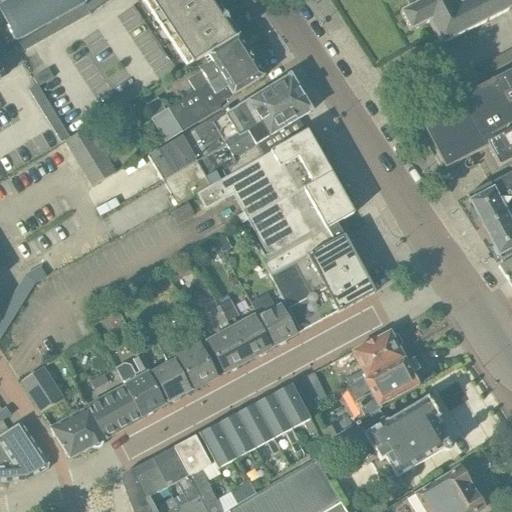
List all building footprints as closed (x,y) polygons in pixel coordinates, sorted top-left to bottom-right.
[(48,0),(9,0),(0,5),(0,10),(8,25),(0,29),(0,33),(7,46),(17,41),(85,3),(84,2),(82,0),(67,0),(53,8),(48,0)] [(93,0),(86,5),(85,6),(90,13),(109,0),(93,0)] [(148,0),(157,12),(175,0),(148,0)] [(175,0),(157,12),(174,39),(220,9),(213,0),(175,0)] [(511,0),(406,0),(410,7),(400,12),(410,32),(429,22),(441,46),(511,8),(511,0)] [(85,6),(81,8),(86,16),(90,14),(85,6)] [(81,8),(78,10),(83,18),(86,16),(81,8)] [(238,37),(220,9),(174,39),(192,66),(197,63),(238,37)] [(78,10),(74,12),(79,20),(83,18),(78,10)] [(74,12),(70,14),(75,22),(79,20),(74,12)] [(70,14),(67,16),(72,25),(75,22),(70,14)] [(67,16),(63,18),(68,27),(72,25),(67,16)] [(63,18),(59,20),(64,29),(68,27),(63,18)] [(59,20),(56,22),(61,31),(64,29),(59,20)] [(56,22),(52,24),(57,33),(61,31),(56,22)] [(52,24),(48,26),(53,35),(57,33),(52,24)] [(48,26),(45,28),(49,37),(53,35),(48,26)] [(45,28),(41,30),(46,39),(49,37),(45,28)] [(41,30),(37,32),(42,41),(46,39),(41,30)] [(37,32),(34,34),(38,43),(42,41),(37,32)] [(34,34),(30,37),(35,45),(38,43),(34,34)] [(30,37),(26,39),(31,47),(35,45),(30,37)] [(195,92),(251,57),(238,37),(197,63),(202,72),(188,80),(195,92)] [(26,39),(23,41),(27,49),(31,47),(26,39)] [(23,41),(19,43),(24,51),(27,49),(23,41)] [(19,43),(15,45),(19,54),(24,51),(19,43)] [(263,77),(251,57),(195,92),(182,101),(168,109),(182,133),(217,112),(221,105),(263,77)] [(44,72),(49,80),(53,78),(48,70),(44,72)] [(498,168),(511,160),(511,70),(445,105),(433,112),(415,121),(442,172),(460,162),(469,157),(471,155),(487,147),(498,168)] [(44,72),(40,74),(45,82),(49,80),(44,72)] [(40,74),(37,76),(42,85),(45,82),(40,74)] [(42,85),(37,76),(33,79),(38,87),(42,85)] [(221,112),(222,112),(147,158),(162,182),(163,183),(226,147),(248,134),(247,132),(261,124),(260,121),(301,96),(289,76),(272,86),(230,111),(228,107),(221,112)] [(37,86),(37,85),(28,90),(30,94),(39,89),(37,86)] [(41,93),(39,89),(30,94),(33,98),(41,93)] [(41,93),(33,98),(35,102),(44,96),(41,93)] [(44,96),(35,102),(37,105),(46,100),(44,96)] [(163,183),(176,207),(196,196),(227,179),(249,167),(263,158),(289,143),(306,133),(297,120),(311,112),(301,96),(260,121),(261,124),(247,132),(248,134),(226,147),(163,183)] [(46,100),(37,105),(40,109),(48,104),(46,100)] [(48,104),(40,109),(42,113),(50,108),(48,104)] [(50,108),(42,113),(44,117),(53,111),(50,108)] [(47,120),(55,115),(53,111),(44,117),(47,120)] [(49,124),(57,119),(55,115),(47,120),(49,124)] [(51,128),(60,123),(57,119),(49,124),(51,128)] [(54,132),(62,127),(60,123),(51,128),(54,132)] [(56,136),(64,130),(62,127),(54,132),(56,136)] [(65,142),(73,157),(96,143),(96,142),(88,128),(65,142)] [(58,139),(67,134),(64,130),(56,136),(58,139)] [(227,179),(196,196),(205,211),(233,195),(267,255),(260,260),(270,278),(314,253),(343,238),(337,225),(354,215),(353,214),(352,215),(306,134),(307,133),(306,132),(263,158),(249,167),(227,179)] [(61,143),(69,138),(67,134),(58,139),(61,143)] [(96,143),(73,157),(92,188),(116,173),(102,151),(113,145),(112,144),(101,150),(96,143)] [(511,172),(466,196),(483,228),(511,212),(511,172)] [(193,216),(187,205),(170,214),(176,225),(193,216)] [(511,223),(510,225),(505,216),(483,228),(493,248),(491,251),(495,258),(498,258),(500,261),(511,254),(511,223)] [(231,249),(225,237),(216,241),(223,253),(231,249)] [(314,253),(270,278),(287,310),(300,333),(337,313),(374,294),(343,238),(314,253)] [(0,254),(0,263),(8,258),(5,252),(0,254)] [(0,263),(0,268),(2,271),(12,264),(8,258),(0,263)] [(511,258),(498,267),(511,288),(511,258)] [(34,272),(41,282),(47,279),(41,268),(34,272)] [(28,276),(34,286),(41,282),(34,272),(28,276)] [(22,283),(32,289),(33,287),(34,286),(28,276),(26,277),(22,283)] [(18,289),(28,295),(32,289),(22,283),(18,289)] [(14,295),(24,301),(28,295),(18,289),(14,295)] [(294,331),(287,317),(281,307),(275,310),(267,294),(250,303),(258,319),(264,329),(273,347),(276,346),(280,347),(285,345),(286,340),(296,335),(294,331)] [(10,301),(20,307),(24,301),(14,295),(10,301)] [(6,307),(16,314),(20,307),(10,301),(6,307)] [(257,356),(261,357),(265,355),(266,351),(270,349),(260,331),(254,319),(238,327),(234,319),(239,316),(231,301),(218,307),(230,329),(247,361),(257,356)] [(3,314),(12,320),(16,314),(6,307),(3,314)] [(227,372),(231,373),(236,371),(237,367),(247,361),(230,329),(218,307),(206,314),(214,329),(219,327),(223,335),(208,344),(215,356),(224,374),(227,372)] [(98,308),(87,314),(93,324),(103,318),(98,308)] [(0,317),(0,320),(8,326),(12,320),(3,314),(0,317)] [(0,329),(4,332),(8,326),(0,320),(0,329)] [(204,345),(191,321),(180,326),(193,351),(190,352),(184,345),(177,349),(180,357),(178,359),(185,372),(194,390),(216,378),(200,347),(204,345)] [(346,391),(363,382),(366,381),(391,367),(404,360),(398,350),(400,349),(402,344),(398,336),(393,334),(391,335),(389,333),(352,353),(359,366),(361,371),(347,379),(351,388),(346,391)] [(170,402),(174,404),(179,401),(180,397),(190,391),(181,374),(175,362),(177,361),(164,338),(155,342),(168,366),(152,374),(168,404),(170,402)] [(144,416),(147,417),(152,415),(153,411),(164,405),(145,370),(149,368),(142,355),(133,360),(139,373),(136,375),(130,365),(124,364),(115,369),(122,382),(124,386),(125,388),(124,388),(141,418),(144,416)] [(353,426),(379,410),(381,409),(380,408),(418,387),(412,375),(416,369),(412,363),(405,363),(404,360),(391,367),(366,381),(363,382),(346,391),(354,405),(344,411),(353,426)] [(64,400),(44,368),(20,383),(40,414),(64,400)] [(328,401),(314,374),(295,383),(310,411),(328,401)] [(272,396),(292,432),(303,426),(309,437),(316,433),(291,386),(272,396)] [(88,409),(105,439),(142,419),(141,418),(124,388),(85,408),(86,410),(88,409)] [(292,432),(272,396),(253,406),(273,441),(284,435),(290,447),(298,443),(292,432)] [(331,439),(336,447),(343,459),(369,443),(380,461),(385,458),(397,477),(429,458),(446,448),(431,422),(437,418),(426,400),(387,423),(379,410),(331,439)] [(253,406),(235,416),(254,452),(265,446),(271,457),(279,453),(273,441),(253,406)] [(102,442),(105,440),(105,439),(88,409),(86,410),(85,408),(71,415),(49,427),(49,428),(69,459),(91,447),(94,448),(97,448),(99,447),(101,444),(102,442)] [(0,419),(2,422),(10,416),(5,409),(0,412),(0,419)] [(235,416),(216,426),(236,462),(248,455),(254,467),(261,463),(254,452),(235,416)] [(0,483),(24,482),(47,470),(48,465),(20,424),(0,437),(0,483)] [(243,473),(236,462),(216,426),(198,435),(218,471),(230,465),(236,476),(243,473)] [(331,426),(321,432),(325,441),(336,435),(331,426)] [(197,498),(204,511),(221,511),(216,502),(200,471),(210,466),(195,437),(172,450),(198,498),(197,498)] [(336,447),(331,439),(326,442),(313,449),(317,458),(336,447)] [(187,503),(197,498),(198,498),(177,459),(172,450),(151,461),(166,488),(176,483),(187,503)] [(228,511),(346,511),(340,501),(315,459),(228,511)] [(166,488),(151,461),(129,473),(145,502),(149,499),(167,490),(166,488)] [(413,493),(381,511),(478,511),(483,509),(473,494),(470,496),(464,487),(468,485),(459,469),(414,495),(413,493)] [(204,511),(197,498),(187,503),(177,509),(176,508),(169,511),(155,511),(149,499),(145,502),(129,473),(122,476),(121,481),(132,511),(204,511)] [(239,488),(246,500),(255,495),(248,482),(239,488)] [(230,494),(216,502),(221,511),(225,511),(237,505),(230,494)]
